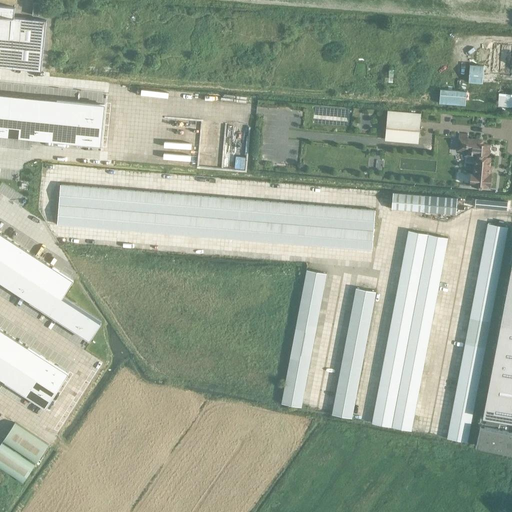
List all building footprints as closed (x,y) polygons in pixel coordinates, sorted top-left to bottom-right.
[(0,66),(41,70),(46,20),(14,17),(15,7),(0,5),(0,66)] [(501,52),(481,50),(480,61),(500,63),(501,57),(511,57),(511,43),(501,43),(501,52)] [(496,85),(497,73),(498,66),(469,64),(468,82),(496,85)] [(442,89),(441,103),(465,105),(466,91),(442,89)] [(6,93),(5,114),(16,115),(18,94),(6,93)] [(511,106),(511,94),(499,93),(498,106),(511,106)] [(18,94),(16,115),(28,116),(29,95),(18,94)] [(29,95),(28,116),(39,117),(41,96),(29,95)] [(41,96),(39,117),(51,117),(53,97),(41,96)] [(53,97),(51,117),(62,118),(64,98),(53,97)] [(64,98),(62,118),(74,119),(76,99),(64,98)] [(76,99),(74,119),(86,120),(87,100),(76,99)] [(87,100),(86,120),(97,121),(99,101),(87,100)] [(418,137),(420,113),(388,111),(386,134),(418,137)] [(5,114),(3,134),(15,135),(16,115),(5,114)] [(16,115),(15,135),(26,136),(28,116),(16,115)] [(28,116),(26,136),(38,137),(39,117),(28,116)] [(39,117),(38,137),(49,138),(51,117),(39,117)] [(51,117),(49,138),(61,139),(62,118),(51,117)] [(62,118),(61,139),(72,139),(74,119),(62,118)] [(74,119),(72,139),(84,140),(86,120),(74,119)] [(86,120),(84,140),(95,141),(97,121),(86,120)] [(491,184),(491,183),(489,140),(467,138),(468,134),(460,134),(458,149),(464,149),(464,155),(473,155),(472,176),(470,176),(470,183),(491,184)] [(235,155),(234,167),(244,168),(245,156),(235,155)] [(372,250),(375,210),(60,184),(57,224),(372,250)] [(393,192),(391,208),(456,214),(457,197),(393,192)] [(507,209),(507,201),(498,200),(496,200),(475,198),(475,206),(507,209)] [(508,226),(488,222),(446,437),(467,441),(508,226)] [(448,237),(408,229),(372,422),(411,430),(448,237)] [(6,237),(0,246),(0,256),(5,260),(16,243),(6,237)] [(16,243),(5,260),(15,266),(26,250),(16,243)] [(26,250),(15,266),(25,273),(35,256),(26,250)] [(35,256),(25,273),(34,279),(45,262),(35,256)] [(5,260),(0,268),(0,280),(4,283),(15,266),(5,260)] [(511,260),(482,416),(511,421),(511,260)] [(45,262),(34,279),(44,285),(55,268),(45,262)] [(15,266),(4,283),(14,290),(25,273),(15,266)] [(55,268),(44,285),(54,292),(64,298),(75,281),(55,268)] [(307,269),(282,403),(301,406),(326,273),(307,269)] [(25,273),(14,290),(23,296),(34,279),(25,273)] [(34,279),(23,296),(33,302),(44,285),(34,279)] [(44,285),(33,302),(43,309),(54,292),(44,285)] [(356,287),(332,414),(352,417),(376,291),(356,287)] [(54,292),(43,309),(53,315),(64,298),(54,292)] [(64,298),(53,315),(63,321),(74,304),(64,298)] [(74,304),(63,321),(72,327),(83,310),(74,304)] [(83,310),(72,327),(82,334),(93,316),(83,310)] [(93,316),(82,334),(92,340),(103,322),(93,316)] [(0,349),(9,335),(0,329),(0,349)] [(0,353),(8,358),(19,341),(9,335),(0,349),(0,353)] [(19,366),(30,348),(19,341),(8,358),(19,366)] [(37,377),(48,360),(30,348),(19,366),(37,377)] [(0,377),(7,383),(19,366),(8,358),(0,369),(0,377)] [(56,390),(67,373),(48,360),(37,377),(56,390)] [(26,394),(37,377),(19,366),(7,383),(26,394)] [(45,407),(56,390),(37,377),(26,394),(45,407)] [(0,444),(0,466),(25,481),(48,442),(14,421),(0,444)] [(511,432),(481,426),(480,425),(476,445),(511,452),(511,432)]
